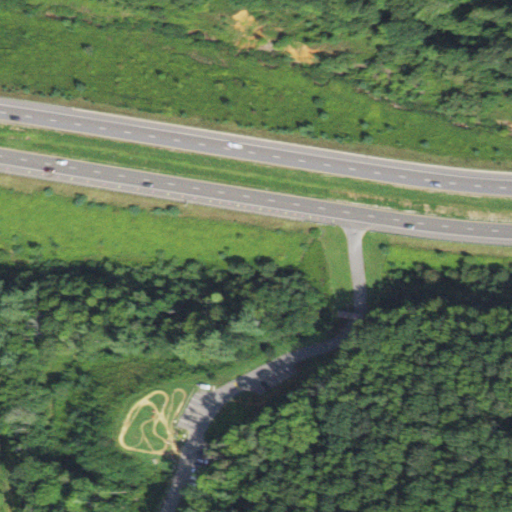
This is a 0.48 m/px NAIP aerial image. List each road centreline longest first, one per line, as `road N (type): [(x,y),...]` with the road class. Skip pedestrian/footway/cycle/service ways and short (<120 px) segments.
road 1 (trunk): [(0,154),(430,227),(511,232)]
road 2 (trunk): [(511,184),(435,179),(0,110)]
road 3 (residential): [(168,511),(230,390),(333,343),(356,322),(362,307),(353,214)]
